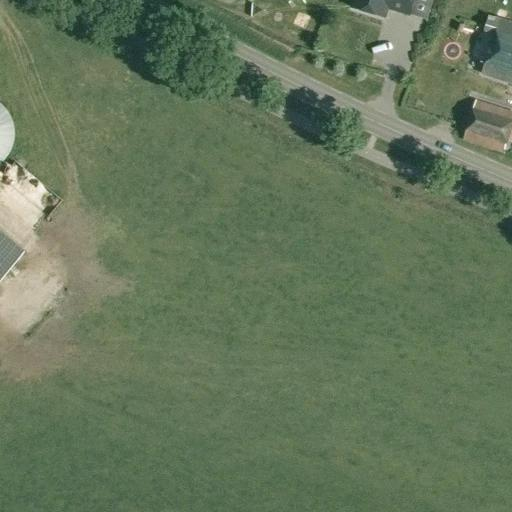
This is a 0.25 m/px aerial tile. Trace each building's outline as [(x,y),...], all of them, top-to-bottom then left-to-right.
[(355,0),(353,8),(384,18),(387,8),(410,15),(414,0),(355,0)] [(481,74),(511,84),(511,21),(489,14),(484,31),(494,35),(481,74)] [(464,140),(504,153),(511,126),(511,112),(476,101),(464,140)] [(0,163),(1,163),(3,161),(5,158),(7,155),(9,152),(10,149),(12,146),(13,143),(13,140),(13,136),(13,133),(13,130),(13,126),(12,123),(11,120),(9,117),(8,114),(6,111),(4,109),(1,106),(0,104),(0,163)] [(40,183),(31,194),(51,209),(59,198),(40,183)] [(0,277),(20,253),(0,235),(0,277)] [(5,302),(0,305),(0,323),(13,314),(5,302)]
